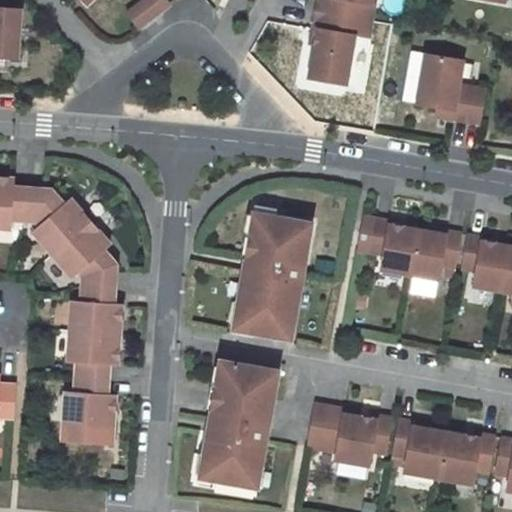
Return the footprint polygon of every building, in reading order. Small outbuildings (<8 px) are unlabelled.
[(170,3),(167,0),(139,0),(126,10),(138,26),(170,3)] [(207,0),(216,9),(220,0),(207,0)] [(314,0),(313,11),(372,21),(374,6),(369,5),(370,0),(314,0)] [(0,59),(18,61),(22,11),(0,9),(0,59)] [(372,21),(313,11),(310,25),(315,26),(306,75),(346,82),(354,33),(369,35),(372,21)] [(463,61),(423,55),(414,104),(454,111),(452,120),(479,125),(486,91),(458,86),(463,61)] [(17,179),(0,177),(0,233),(14,234),(14,225),(17,186),(17,179)] [(53,190),(17,186),(14,225),(38,227),(40,230),(67,205),(53,190)] [(75,199),(67,205),(40,230),(36,233),(73,281),(77,278),(79,276),(108,251),(113,246),(75,199)] [(312,222),(260,212),(252,256),(245,255),(232,329),(291,339),(312,222)] [(375,218),(362,216),(357,250),(369,252),(375,218)] [(387,220),(375,218),(369,252),(381,254),(378,269),(409,274),(416,231),(386,225),(387,220)] [(445,236),(416,231),(409,274),(437,280),(440,265),(454,268),(461,234),(446,231),(445,236)] [(480,236),(466,234),(459,268),(474,269),(471,284),(502,288),(509,245),(479,241),(480,236)] [(511,245),(509,245),(502,288),(511,289),(511,245)] [(117,267),(108,251),(79,276),(77,278),(80,281),(77,306),(113,308),(114,308),(117,267)] [(76,306),(67,305),(63,365),(72,366),(109,368),(118,368),(122,308),(114,308),(113,308),(77,306),(76,306)] [(278,370),(220,360),(204,451),(209,452),(203,478),(257,487),(263,453),(278,370)] [(109,368),(72,366),(70,392),(108,394),(109,368)] [(0,423),(12,424),(15,385),(0,384),(0,423)] [(115,449),(116,395),(108,394),(70,392),(61,391),(58,444),(115,449)] [(343,411),(343,409),(314,403),(306,447),(336,452),(343,411)] [(377,417),(343,411),(336,452),(334,459),(369,465),(371,451),(385,453),(392,417),(378,414),(377,417)] [(411,421),(397,418),(390,454),(405,457),(403,472),(437,478),(446,428),(411,423),(411,421)] [(481,434),(446,428),(437,478),(472,484),(474,470),(488,472),(495,433),(481,431),(481,434)] [(511,437),(502,435),(494,473),(509,476),(506,491),(511,492),(511,437)]
